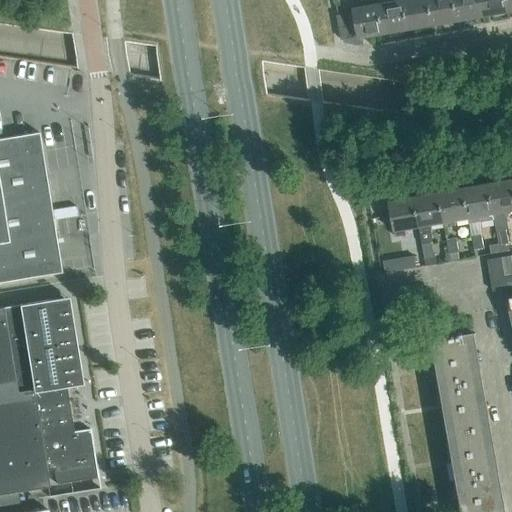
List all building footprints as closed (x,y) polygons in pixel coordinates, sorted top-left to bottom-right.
[(408,29),(403,0),(377,0),(378,3),(383,33),(408,29)] [(433,24),(428,0),(403,0),(408,29),(433,24)] [(454,0),(428,0),(433,24),(458,20),(454,0)] [(479,0),(454,0),(458,20),(483,16),(479,0)] [(505,0),(479,0),(483,16),(507,11),(505,0)] [(378,3),(364,5),(363,1),(352,2),(354,12),(338,15),(342,40),(383,33),(378,3)] [(0,282),(62,272),(39,132),(0,138),(0,282)] [(511,178),(488,183),(494,213),(493,213),(494,218),(499,244),(509,243),(507,229),(505,216),(504,211),(511,209),(511,178)] [(488,183),(464,188),(469,217),(468,217),(469,222),(494,218),(493,213),(494,213),(488,183)] [(469,217),(464,188),(439,192),(444,222),(444,227),(455,225),(455,220),(468,217),(469,217)] [(439,192),(414,196),(419,226),(420,231),(424,258),(434,256),(431,242),(433,239),(431,229),(430,224),(444,222),(439,192)] [(419,226),(414,196),(389,201),(395,236),(406,234),(405,229),(419,226)] [(484,247),(481,233),(471,235),(474,249),(484,247)] [(456,237),(448,239),(450,253),(458,251),(456,237)] [(509,243),(499,244),(500,252),(510,250),(509,243)] [(499,244),(490,246),(492,253),(500,252),(499,244)] [(415,255),(399,258),(402,271),(417,268),(415,255)] [(435,265),(434,256),(424,258),(426,266),(435,265)] [(511,275),(505,277),(501,257),(487,259),(493,291),(507,288),(511,319),(511,275)] [(74,431),(66,386),(82,383),(68,297),(0,307),(0,492),(49,485),(46,470),(95,462),(90,429),(74,431)] [(462,511),(506,511),(475,333),(433,340),(462,511)]
